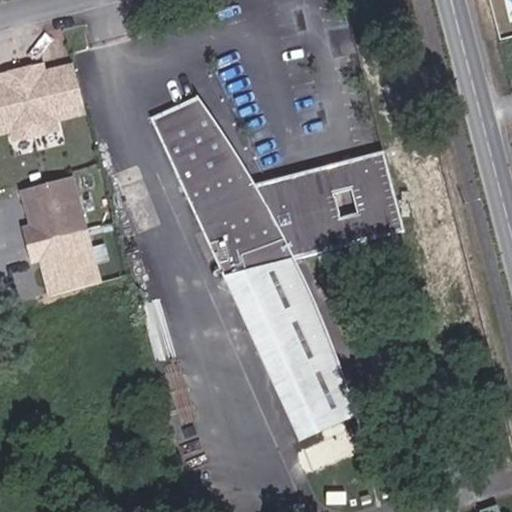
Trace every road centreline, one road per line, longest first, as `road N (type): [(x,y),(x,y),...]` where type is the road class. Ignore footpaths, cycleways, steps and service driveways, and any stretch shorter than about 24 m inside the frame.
road 1 (unknown): [(88,3),(217,383),(251,471),(282,511)]
road 2 (tertiary): [(448,0),(511,239)]
